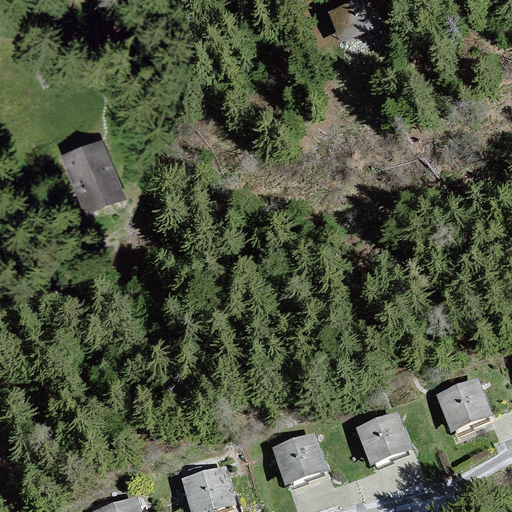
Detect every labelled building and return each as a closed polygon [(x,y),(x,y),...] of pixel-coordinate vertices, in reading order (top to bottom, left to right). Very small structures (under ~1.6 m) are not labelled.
[(371,0),(354,0),(329,11),(343,43),(382,26),(371,0)] [(102,140),(61,156),(84,215),(126,198),(102,140)] [(442,393),(455,433),(493,420),(480,380),(442,393)] [(359,428),(370,467),(413,455),(402,416),(359,428)] [(270,447),(284,489),(330,474),(317,432),(270,447)] [(180,481),(190,511),(227,511),(240,508),(227,466),(180,481)] [(93,511),(144,511),(140,497),(93,511)]
